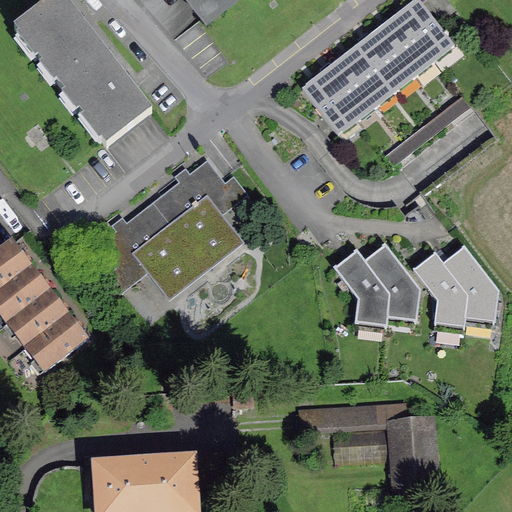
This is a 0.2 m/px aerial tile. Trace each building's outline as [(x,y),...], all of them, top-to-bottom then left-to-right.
[(65,0),(16,37),(61,96),(110,58),(66,0),(65,0)] [(232,0),(195,0),(210,18),(232,0)] [(404,20),(441,66),(457,54),(420,7),(404,20)] [(385,34),(421,81),(441,66),(404,20),(385,34)] [(365,50),(402,96),(421,81),(385,34),(365,50)] [(347,64),(384,110),(402,96),(365,50),(347,64)] [(110,58),(61,96),(104,152),(153,115),(110,58)] [(326,80),(362,127),(384,110),(347,64),(326,80)] [(342,143),(362,127),(326,80),(305,96),(342,143)] [(179,189),(128,229),(123,222),(110,233),(115,240),(92,258),(123,297),(148,278),(170,306),(246,247),(223,219),(247,200),(234,183),(225,190),(207,167),(190,180),(186,176),(175,184),(179,189)] [(16,248),(0,259),(0,297),(34,272),(16,248)] [(387,253),(369,268),(391,297),(387,324),(418,328),(422,297),(387,253)] [(360,256),(337,275),(361,302),(361,330),(386,331),(387,324),(391,297),(369,268),(360,256)] [(467,257),(449,272),(471,301),(467,328),(497,332),(502,301),(467,257)] [(439,260),(416,279),(441,306),(440,334),(465,335),(467,328),(471,301),(449,272),(439,260)] [(54,297),(34,272),(0,297),(0,319),(9,330),(54,297)] [(54,297),(9,330),(28,355),(73,321),(54,297)] [(73,321),(28,355),(44,378),(91,346),(73,321)] [(388,424),(407,424),(406,407),(298,412),(299,435),(388,432),(388,424)] [(437,422),(407,424),(388,424),(388,432),(392,511),(441,509),(437,422)] [(206,511),(205,463),(95,469),(97,511),(206,511)]
